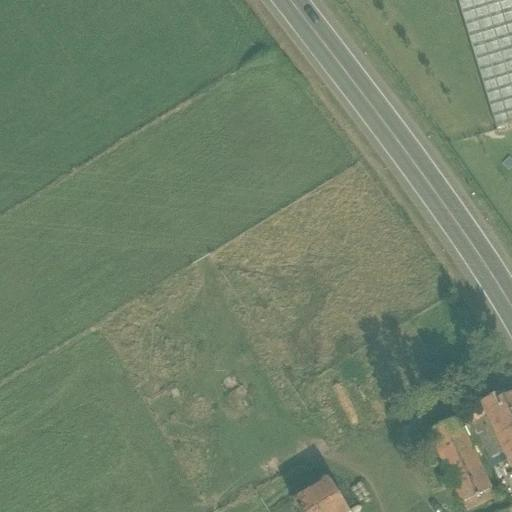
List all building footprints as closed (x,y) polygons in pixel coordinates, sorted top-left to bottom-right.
[(511,0),(456,0),(497,131),(511,126),(511,0)] [(511,399),(507,402),(504,397),(485,407),(490,418),(510,461),(511,463),(511,399)] [(485,407),(469,415),(474,425),(490,418),(485,407)] [(490,418),(474,425),(494,469),(510,461),(490,418)] [(471,449),(457,419),(428,431),(466,511),(467,511),(496,499),(475,457),(482,453),(478,445),(471,449)] [(511,463),(510,461),(494,469),(499,479),(511,472),(511,463)] [(349,511),(329,480),(294,501),(300,511),(349,511)]
